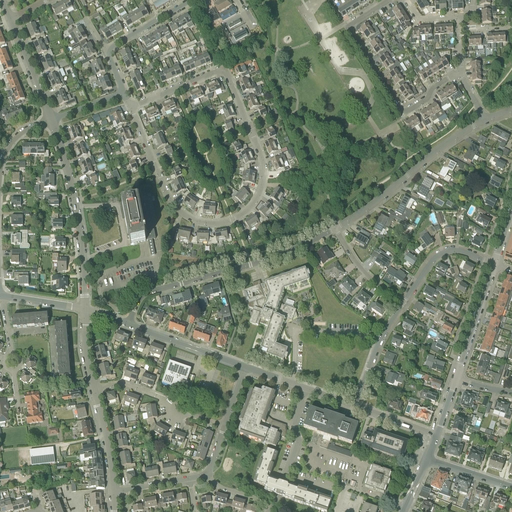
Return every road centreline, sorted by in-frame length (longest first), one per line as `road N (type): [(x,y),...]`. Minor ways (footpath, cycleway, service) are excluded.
road 1 (residential): [(224,72),(263,177),(248,209),(232,219),(215,224),(178,209),(130,108)]
road 2 (residential): [(129,324),(148,292),(280,254),(335,227)]
road 3 (residential): [(461,75),(403,114),(348,27),(389,0)]
road 4 (residential): [(84,308),(74,200),(51,119)]
road 5 (residential): [(335,227),(485,120)]
road 6 (residential): [(224,424),(173,417),(159,396),(122,383),(93,390)]
road 7 (residential): [(268,511),(298,441),(292,426),(306,388)]
road 8 (residential): [(245,366),(129,324)]
road 9 (residential): [(455,379),(494,264)]
